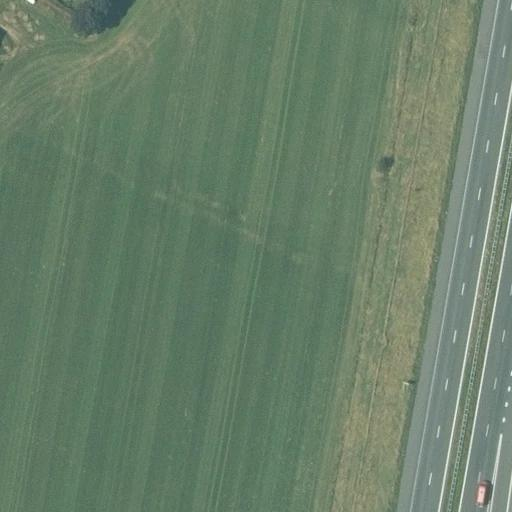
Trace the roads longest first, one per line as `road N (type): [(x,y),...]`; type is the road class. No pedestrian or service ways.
road 1 (motorway): [(507,0),(421,511)]
road 2 (motorway): [(487,433),(511,291)]
